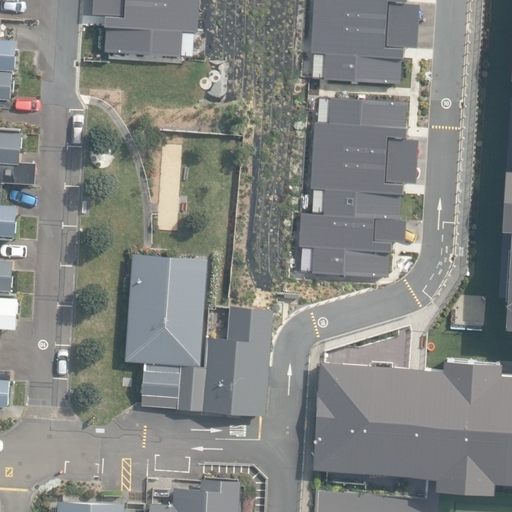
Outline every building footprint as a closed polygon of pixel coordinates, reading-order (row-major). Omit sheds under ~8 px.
[(92,0),(91,16),(105,17),(104,28),(106,29),(104,55),(146,58),(146,61),(154,61),(154,59),(181,61),(181,58),(193,59),(194,35),(197,35),(198,0),(92,0)] [(313,78),(402,83),(404,47),(419,48),(421,4),(406,4),(406,0),(314,0),(312,53),(315,53),(313,78)] [(499,343),(511,343),(511,11),(506,11),(503,74),(511,74),(511,123),(510,165),(496,164),(493,222),(505,222),(499,343)] [(0,69),(13,71),(15,71),(17,39),(1,38),(3,18),(0,17),(0,69)] [(0,104),(11,105),(13,71),(0,69),(0,104)] [(405,127),(406,102),(320,98),(319,122),(314,122),(311,189),(314,189),(313,213),(302,213),(300,247),(303,247),(301,270),(313,270),(313,272),(390,275),(391,252),(393,252),(394,240),(406,241),(407,220),(401,220),(402,193),(404,194),(404,181),(418,182),(420,139),(407,138),(408,127),(405,127)] [(0,404),(10,405),(12,370),(0,368),(0,346),(1,347),(3,327),(18,328),(20,297),(13,297),(15,259),(0,257),(0,256),(1,237),(16,238),(18,204),(2,203),(4,181),(5,162),(20,163),(20,161),(22,132),(0,130),(0,404)] [(35,183),(36,162),(20,161),(20,163),(5,162),(4,181),(35,183)] [(182,365),(202,366),(209,259),(134,254),(126,361),(146,363),(182,365)] [(268,414),(275,308),(231,305),(228,338),(209,337),(207,367),(205,410),(268,414)] [(511,370),(508,370),(509,355),(442,351),(441,361),(317,354),(309,471),(437,479),(436,487),(499,491),(500,479),(511,480),(511,370)] [(143,406),(179,408),(182,365),(146,363),(143,406)] [(179,408),(205,410),(207,367),(202,366),(182,365),(179,408)] [(237,511),(240,475),(200,473),(199,487),(174,485),(174,501),(151,500),(150,511),(237,511)] [(424,511),(426,496),(316,487),(313,511),(424,511)] [(59,498),(57,511),(124,511),(125,501),(59,498)]
